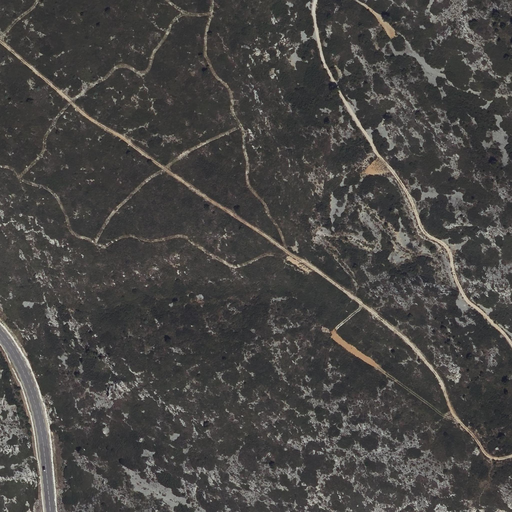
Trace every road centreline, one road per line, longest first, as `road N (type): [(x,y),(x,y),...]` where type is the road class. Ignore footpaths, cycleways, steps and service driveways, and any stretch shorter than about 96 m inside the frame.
road 1 (track): [(511,456),(484,452),(410,339),(306,260),(87,117),(0,45)]
road 2 (track): [(314,0),(309,9),(353,123),(407,190),(423,236),(445,247),(459,293),(511,343)]
road 3 (primary): [(0,333),(30,383),(51,511)]
